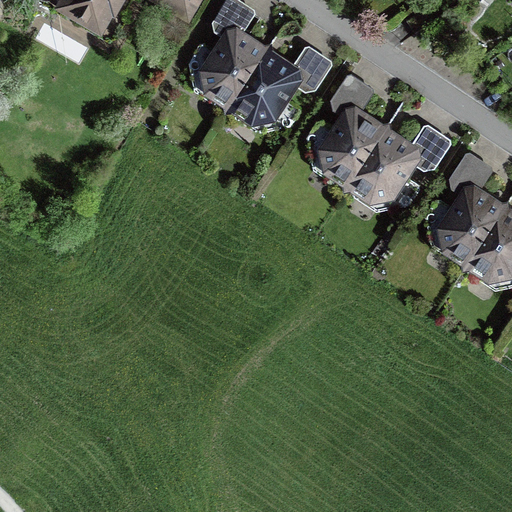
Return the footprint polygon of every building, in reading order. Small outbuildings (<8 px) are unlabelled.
[(41,0),(42,4),(106,41),(115,38),(129,15),(127,8),(131,0),(41,0)] [(158,0),(187,16),(196,0),(158,0)] [(231,104),(261,58),(253,53),(256,49),(255,44),(240,34),(254,13),(233,0),(225,0),(213,21),(214,26),(228,34),(226,38),(227,42),(230,44),(224,54),(220,54),(218,51),(204,43),(200,44),(189,63),(194,91),(216,106),(224,104),(226,112),(231,104)] [(273,60),(277,59),(255,44),(256,49),(253,53),(261,58),(270,64),(273,60)] [(284,96),(280,96),(280,93),(287,83),(289,85),(294,84),(296,80),(310,89),(315,88),(331,64),(306,48),(292,68),(277,59),(273,60),(270,64),(261,58),(231,104),(226,112),(234,111),(235,118),(257,133),(290,126),(300,110),(299,106),(284,96)] [(350,182),(380,137),(372,131),(374,127),(373,122),(359,113),(373,92),(347,75),(331,100),(332,104),(346,113),(343,117),(344,121),(347,123),(340,133),(337,134),(336,131),(321,121),(317,122),(307,137),(313,170),(335,184),(343,183),(344,191),(350,182)] [(396,137),(373,122),(374,127),(372,131),(389,142),(391,138),(396,137)] [(380,137),(350,182),(344,191),(353,189),(354,197),(376,211),(409,204),(419,189),(418,185),(403,175),(399,175),(399,172),(405,162),(408,163),(412,163),(415,159),(429,168),(433,167),(450,143),(424,126),(411,147),(396,137),(391,138),(389,142),(380,137)] [(469,261),(499,215),(490,210),(493,206),(492,201),(477,191),(491,170),(466,154),(450,178),(451,182),(465,192),(462,196),(463,200),(466,202),(459,213),(456,213),(455,210),(440,199),(436,200),(425,216),(432,248),(454,263),(462,261),(463,270),(469,261)] [(511,216),(511,214),(492,201),(493,206),(490,210),(499,215),(507,221),(510,217),(511,216)] [(511,216),(510,217),(507,221),(499,215),(469,261),(463,270),(471,268),(473,275),(495,290),(511,286),(511,216)]
